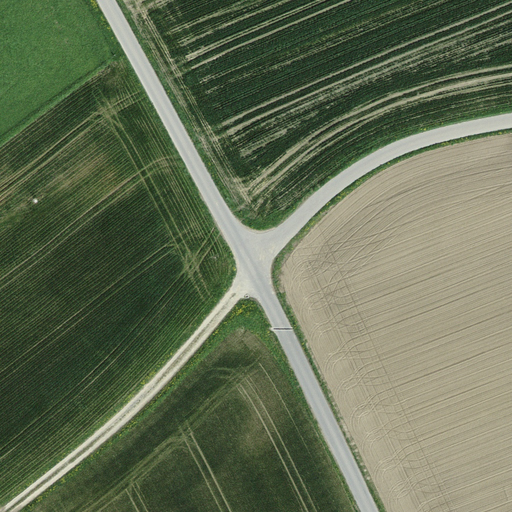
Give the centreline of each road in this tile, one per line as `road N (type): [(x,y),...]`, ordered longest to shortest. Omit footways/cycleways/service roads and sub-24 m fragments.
road 1 (track): [(7,511),(168,373),(253,264)]
road 2 (residential): [(511,120),(370,160),(253,264)]
road 3 (unclassified): [(105,0),(253,264)]
road 4 (unclassified): [(253,264),(371,511)]
